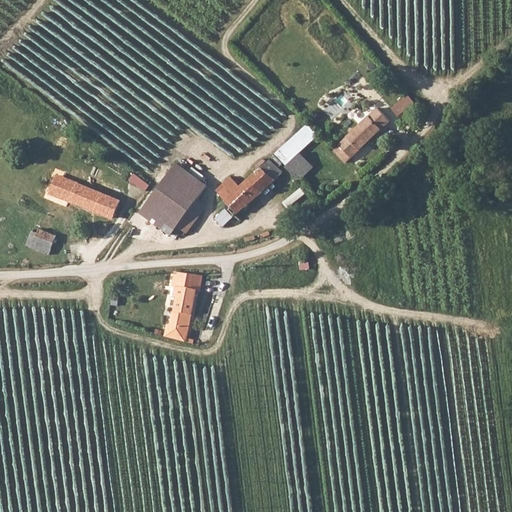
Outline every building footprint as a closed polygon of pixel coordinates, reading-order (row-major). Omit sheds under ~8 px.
[(406,95),(392,107),(406,124),(420,111),(406,95)] [(377,107),(333,150),(345,163),(389,120),(377,107)] [(301,154),(288,167),(299,180),(313,167),(301,154)] [(270,160),(218,207),(225,213),(229,210),(234,215),(283,171),(270,160)] [(178,162),(142,212),(175,237),(182,228),(178,225),(207,185),(178,162)] [(70,183),(63,199),(83,206),(79,216),(95,222),(99,213),(114,219),(120,201),(70,183)] [(59,236),(35,227),(28,245),(51,255),(59,236)] [(188,343),(196,293),(199,293),(202,276),(174,271),(171,296),(178,297),(174,325),(169,325),(168,338),(188,343)]
